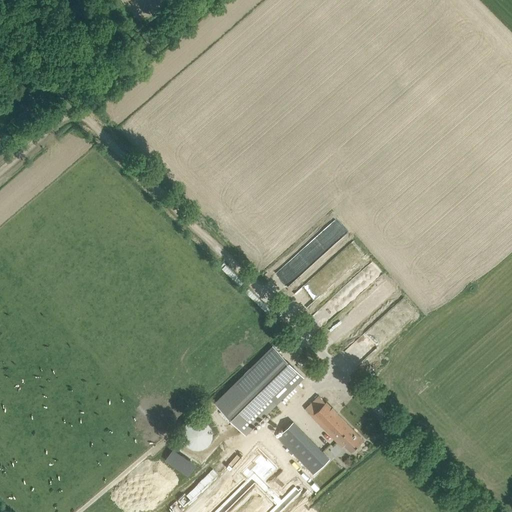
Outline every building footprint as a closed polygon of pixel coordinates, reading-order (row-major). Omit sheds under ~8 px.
[(328,249),(346,233),(334,221),(317,237),(328,249)] [(334,287),(365,257),(355,246),(324,276),(334,287)] [(303,379),(273,348),(215,405),(244,434),(275,404),(276,405),(303,379)] [(305,409),(338,443),(342,447),(344,445),(351,452),(364,440),(337,413),(338,413),(332,407),(326,402),(319,395),(305,409)] [(183,433),(183,438),(185,442),(189,446),(193,448),(198,449),(203,448),(208,445),(211,442),(213,437),(213,432),(212,427),(209,423),(205,420),(200,418),(195,418),(190,420),(187,423),(184,427),(183,433)] [(276,438),(312,474),(329,458),(293,422),(276,438)] [(259,452),(198,511),(289,511),(304,498),(291,485),(297,479),(278,459),(272,465),(259,452)]
